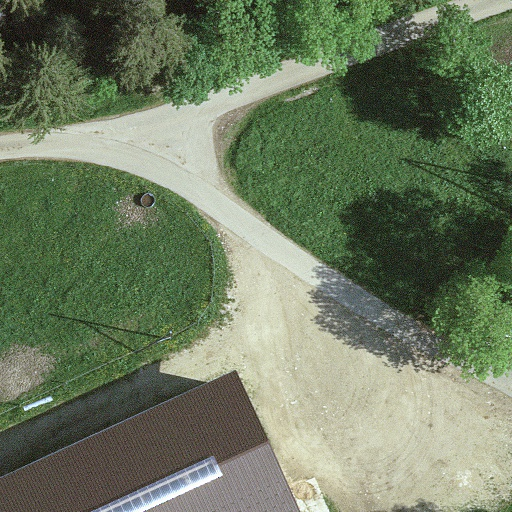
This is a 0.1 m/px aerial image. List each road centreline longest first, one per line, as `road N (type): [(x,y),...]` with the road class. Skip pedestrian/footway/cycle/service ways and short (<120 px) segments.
road 1 (unclassified): [(0,149),(160,119),(498,0)]
road 2 (track): [(58,144),(172,175),(314,271),(511,383)]
